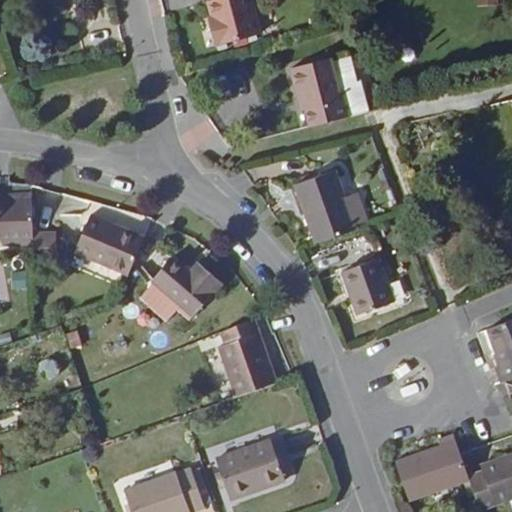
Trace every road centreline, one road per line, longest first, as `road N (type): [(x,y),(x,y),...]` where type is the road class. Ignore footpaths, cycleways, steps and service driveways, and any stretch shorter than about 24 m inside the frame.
road 1 (residential): [(177,178),(238,221),(281,265),(329,371)]
road 2 (residential): [(352,437),(470,403),(442,327)]
road 3 (residential): [(132,0),(177,178)]
road 4 (residential): [(0,140),(177,178)]
road 5 (residential): [(442,327),(329,371)]
